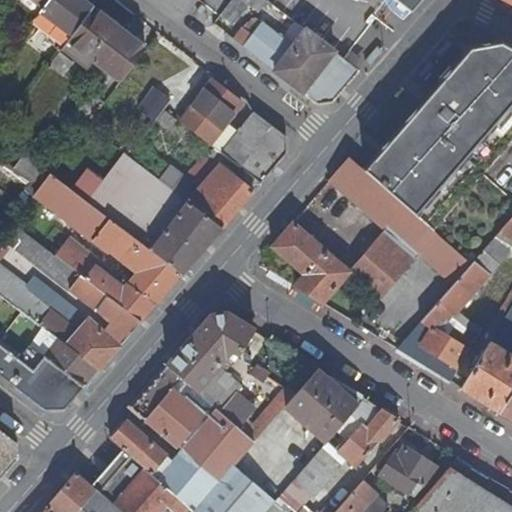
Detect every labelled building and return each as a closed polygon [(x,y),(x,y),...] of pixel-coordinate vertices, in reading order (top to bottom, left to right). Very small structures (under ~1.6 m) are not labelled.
[(12,0),(11,1),(34,18),(47,0),(12,0)] [(92,8),(81,0),(47,0),(34,18),(30,23),(45,34),(42,38),(59,51),(66,43),(92,8)] [(235,28),(250,5),(266,16),(274,5),(267,0),(231,0),(220,17),(235,28)] [(420,0),(391,0),(409,13),(420,0)] [(77,41),(73,38),(95,10),(92,8),(66,43),(72,47),(77,41)] [(77,41),(72,47),(106,74),(126,49),(115,40),(120,33),(122,31),(95,10),(73,38),(77,41)] [(251,12),(231,39),(325,109),(358,66),(296,20),(284,36),(251,12)] [(126,49),(106,74),(120,84),(144,52),(120,33),(115,40),(126,49)] [(190,67),(158,42),(141,64),(165,83),(172,89),(190,67)] [(470,51),(406,121),(458,164),(511,103),(511,53),(497,46),(470,51)] [(55,57),(44,71),(57,81),(68,67),(55,57)] [(213,151),(258,186),(289,150),(287,139),(250,110),(239,124),(250,133),(241,144),(218,127),(238,102),(210,80),(176,123),(213,151)] [(172,89),(165,83),(150,103),(164,113),(169,117),(184,98),(172,89)] [(86,129),(88,127),(105,104),(91,94),(72,119),(86,129)] [(169,117),(164,113),(157,122),(170,131),(176,123),(169,117)] [(458,164),(406,121),(362,170),(405,207),(414,215),(458,164)] [(15,170),(41,190),(52,175),(55,170),(27,149),(23,154),(25,156),(15,170)] [(188,204),(220,230),(258,186),(213,151),(207,158),(218,166),(198,191),(169,168),(159,182),(188,204)] [(188,204),(159,182),(129,158),(124,155),(103,183),(90,172),(74,192),(148,251),(188,204)] [(0,169),(27,190),(17,204),(25,210),(29,205),(31,203),(34,199),(41,190),(15,170),(0,158),(0,169)] [(41,190),(34,199),(45,207),(130,272),(123,281),(155,306),(180,276),(148,251),(74,192),(52,175),(41,190)] [(45,207),(34,199),(31,203),(42,211),(45,207)] [(180,276),(220,230),(188,204),(148,251),(180,276)] [(3,240),(95,313),(108,296),(56,257),(14,225),(3,240)] [(56,257),(108,296),(117,284),(65,244),(56,257)] [(0,293),(14,305),(24,293),(27,289),(0,266),(0,293)] [(123,281),(121,279),(117,284),(108,296),(142,321),(155,306),(123,281)] [(14,305),(0,293),(0,375),(6,380),(49,413),(63,412),(66,408),(98,372),(66,347),(14,305)] [(14,305),(66,347),(77,335),(24,293),(14,305)] [(142,321),(108,296),(95,313),(110,324),(128,337),(142,321)] [(511,303),(500,324),(489,342),(511,355),(511,303)] [(211,313),(166,365),(196,392),(207,379),(212,373),(217,377),(226,367),(221,363),(229,353),(237,357),(254,332),(224,313),(211,313)] [(98,372),(128,337),(110,324),(101,335),(87,323),(77,335),(66,347),(98,372)] [(511,355),(489,342),(462,388),(499,411),(511,389),(511,355)] [(196,392),(166,365),(132,405),(181,449),(177,455),(213,487),(234,464),(253,442),(245,435),(237,428),(217,410),(196,392)] [(336,431),(363,400),(317,371),(290,401),(285,407),(325,443),(336,431)] [(207,379),(196,392),(217,410),(229,397),(207,379)] [(511,389),(499,411),(511,418),(511,389)] [(245,435),(253,442),(285,407),(290,401),(282,394),(245,435)] [(229,397),(217,410),(237,428),(245,419),(245,411),(229,397)] [(399,422),(363,400),(336,431),(347,441),(337,452),(354,468),(376,443),(378,445),(399,422)] [(123,416),(107,434),(123,448),(196,511),(264,511),(273,502),(274,501),(234,464),(213,487),(177,455),(168,465),(162,460),(167,454),(123,416)] [(0,482),(20,459),(19,445),(0,430),(0,482)] [(196,511),(123,448),(92,484),(124,511),(196,511)] [(274,501),(273,502),(283,510),(289,503),(299,511),(298,511),(314,511),(307,505),(341,466),(321,448),(274,501)] [(433,468),(403,450),(399,457),(395,454),(380,479),(414,499),(433,468)] [(511,511),(511,495),(456,462),(411,511),(511,511)] [(124,511),(92,484),(76,470),(45,506),(51,511),(124,511)] [(378,511),(387,502),(363,481),(335,511),(360,511),(361,511),(362,511),(378,511)] [(273,502),(264,511),(284,511),(283,510),(273,502)]
